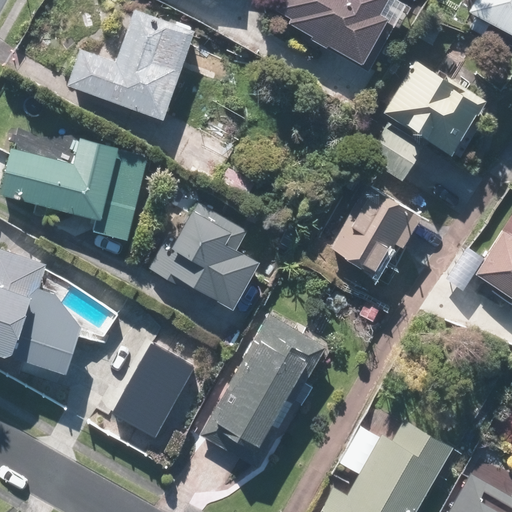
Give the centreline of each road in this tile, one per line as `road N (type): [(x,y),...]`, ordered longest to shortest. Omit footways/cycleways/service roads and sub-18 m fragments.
road 1 (unknown): [(479,190),(296,511)]
road 2 (residential): [(0,452),(107,511)]
